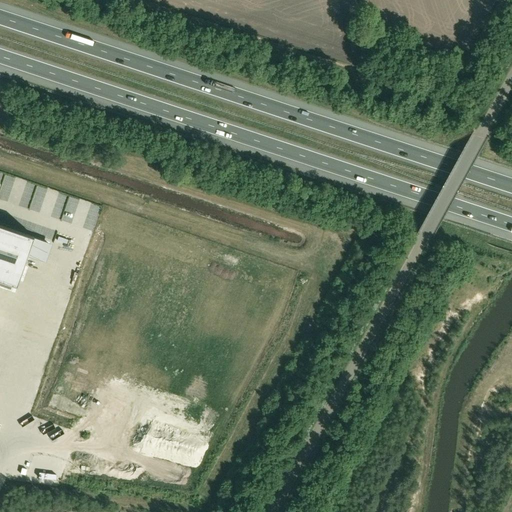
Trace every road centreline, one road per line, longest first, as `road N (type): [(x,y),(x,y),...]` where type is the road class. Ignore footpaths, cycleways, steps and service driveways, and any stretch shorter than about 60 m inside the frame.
road 1 (motorway): [(0,56),(511,224)]
road 2 (motorway): [(511,185),(0,17)]
road 3 (unclassified): [(275,511),(511,75)]
